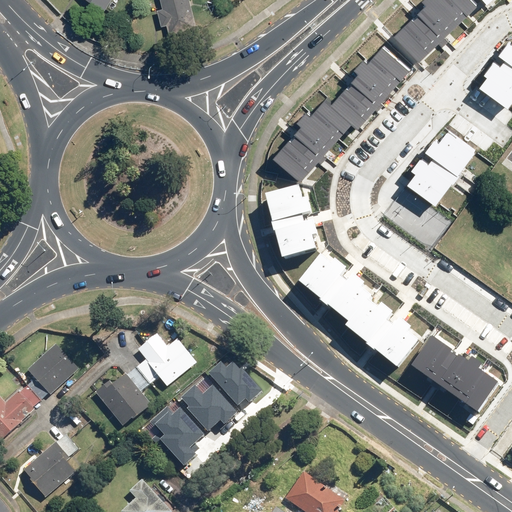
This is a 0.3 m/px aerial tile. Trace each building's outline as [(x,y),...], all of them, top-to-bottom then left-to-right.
[(91,0),(107,9),(112,0),(91,0)] [(198,29),(189,0),(158,0),(169,37),(198,29)] [(418,12),(394,35),(420,62),(479,7),(472,0),(424,0),(415,9),(418,12)] [(492,75),(484,86),(510,107),(511,104),(511,41),(488,71),(492,75)] [(305,126),(277,156),(302,180),(409,66),(385,44),(370,59),(365,54),(350,71),(355,75),(332,100),(327,95),(301,122),(305,126)] [(478,56),(468,65),(478,75),(488,66),(478,56)] [(451,90),(451,91),(456,94),(457,94),(459,94),(460,94),(461,93),(463,93),(464,92),(464,91),(465,89),(466,88),(466,87),(466,86),(466,84),(466,83),(465,82),(464,81),(463,80),(462,79),(461,78),(460,78),(459,77),(457,77),(456,78),(455,78),(453,79),(452,79),(451,80),(450,81),(450,83),(449,84),(449,85),(449,86),(449,88),(450,89),(451,90)] [(393,125),(386,132),(395,142),(402,135),(393,125)] [(417,172),(408,183),(435,204),(476,150),(450,129),(440,141),(436,138),(412,168),(417,172)] [(267,198),(283,262),(317,253),(313,239),(319,239),(308,198),(302,200),(300,190),(267,198)] [(349,190),(335,207),(351,221),(366,203),(349,190)] [(343,330),(396,371),(416,346),(406,338),(410,332),(359,292),(366,284),(337,261),(332,266),(322,259),(299,287),(347,325),(343,330)] [(448,266),(430,289),(443,300),(433,313),(452,328),(465,313),(472,318),(485,303),(487,304),(479,297),(483,293),(448,266)] [(509,362),(507,364),(511,367),(511,322),(487,304),(474,320),(471,324),(479,330),(474,336),(509,362)] [(146,360),(127,376),(124,372),(97,393),(122,424),(149,403),(140,392),(159,376),(167,387),(186,372),(196,364),(177,341),(167,348),(158,336),(139,351),(146,360)] [(431,342),(411,371),(477,415),(497,386),(481,375),(485,369),(473,360),(468,367),(431,342)] [(206,345),(204,360),(220,362),(222,347),(206,345)] [(0,436),(1,438),(77,369),(64,355),(55,346),(30,370),(38,379),(7,407),(1,399),(0,399),(0,436)] [(225,363),(213,374),(239,404),(247,398),(251,403),(264,391),(237,360),(229,367),(225,363)] [(18,372),(10,379),(18,388),(26,381),(18,372)] [(196,388),(184,399),(191,408),(189,410),(211,434),(223,423),(225,425),(237,415),(215,391),(206,399),(196,388)] [(158,433),(151,440),(181,472),(198,456),(191,448),(205,435),(182,410),(176,416),(168,407),(149,423),(158,433)] [(26,469),(48,494),(74,471),(52,447),(26,469)] [(334,511),(341,502),(302,477),(289,497),(312,511),(334,511)] [(126,511),(166,511),(167,511),(147,492),(126,511)] [(369,511),(394,511),(385,500),(369,511)]
